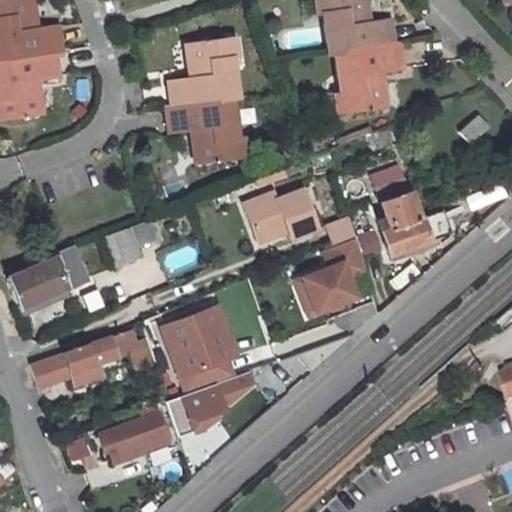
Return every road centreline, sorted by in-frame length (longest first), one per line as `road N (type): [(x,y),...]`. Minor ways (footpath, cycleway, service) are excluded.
road 1 (residential): [(179,511),(511,215)]
road 2 (residential): [(87,0),(110,71),(107,112),(84,142),(0,177)]
road 3 (residential): [(54,511),(0,358)]
road 4 (residential): [(370,511),(399,486),(511,443)]
